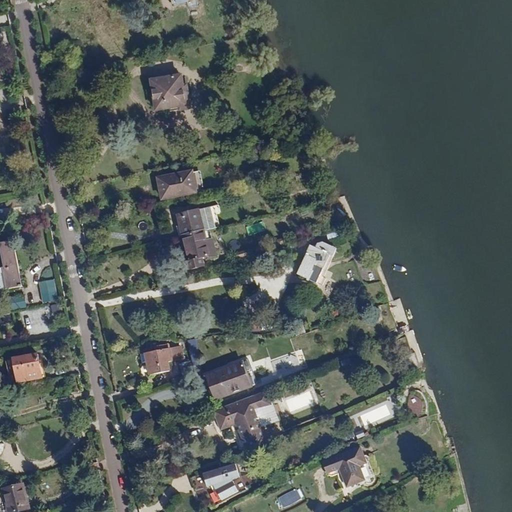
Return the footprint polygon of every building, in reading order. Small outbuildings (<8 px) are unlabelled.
[(178,77),(149,83),(155,111),(180,106),(176,87),(180,86),(178,77)] [(193,173),(160,179),(164,200),(197,193),(196,189),(199,189),(196,175),(194,176),(193,173)] [(220,228),(214,205),(198,209),(198,211),(204,231),(204,232),(220,228)] [(185,214),(178,216),(181,228),(183,236),(204,231),(198,211),(185,214)] [(204,231),(183,236),(184,238),(189,262),(202,259),(209,257),(206,244),(207,243),(204,232),(204,231)] [(20,274),(13,241),(1,244),(5,269),(3,270),(4,277),(20,274)] [(331,256),(311,248),(300,275),(320,284),(331,256)] [(188,262),(190,270),(204,267),(202,259),(189,262),(188,262)] [(41,281),(42,299),(56,299),(56,281),(41,281)] [(9,298),(12,311),(27,307),(24,295),(9,298)] [(174,363),(171,350),(148,355),(149,362),(152,362),(154,376),(172,372),(170,364),(174,363)] [(39,354),(14,359),(19,382),(44,377),(39,354)] [(224,376),(231,394),(262,383),(256,365),(252,362),(227,371),(229,374),(224,376)] [(239,423),(249,449),(266,442),(254,412),(270,406),(265,395),(217,413),(224,429),(239,423)] [(367,478),(362,466),(368,463),(361,447),(338,457),(339,458),(333,461),(333,462),(327,464),(331,473),(343,468),(345,473),(351,486),(367,478)] [(214,476),(220,489),(244,480),(251,477),(246,463),(214,476)] [(244,480),(228,490),(234,500),(250,490),(244,480)] [(24,485),(6,490),(11,511),(20,511),(30,510),(24,485)] [(297,489),(279,497),(283,508),(302,500),(297,489)]
